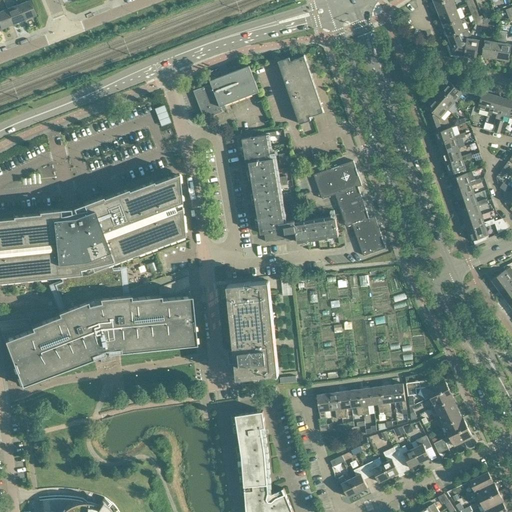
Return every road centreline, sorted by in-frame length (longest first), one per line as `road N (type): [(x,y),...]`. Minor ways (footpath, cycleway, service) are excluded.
road 1 (secondary): [(336,14),(428,281)]
road 2 (secondary): [(452,270),(355,5)]
road 3 (residential): [(238,511),(223,410),(267,402),(301,511)]
road 4 (residential): [(185,142),(66,190),(0,195)]
road 5 (tertiary): [(160,65),(0,129)]
road 6 (residential): [(225,247),(233,232),(218,143),(210,135),(185,142)]
road 7 (residential): [(202,250),(218,379)]
road 8 (residential): [(495,446),(377,499)]
